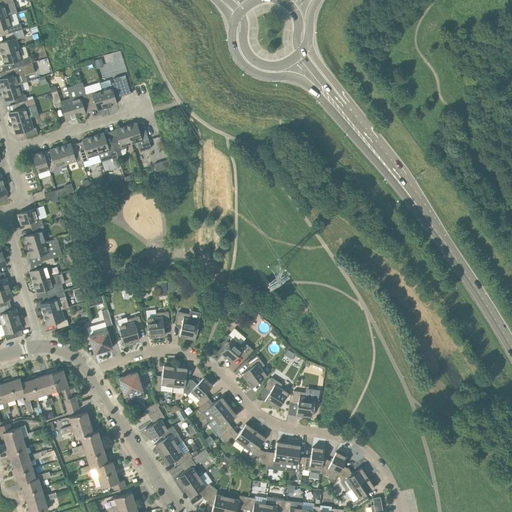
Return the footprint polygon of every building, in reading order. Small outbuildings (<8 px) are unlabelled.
[(13,0),(0,0),(0,18),(9,15),(17,13),(13,0)] [(9,15),(0,18),(0,30),(3,29),(5,35),(22,29),(20,23),(12,26),(9,15)] [(22,29),(5,35),(7,40),(0,42),(0,49),(1,54),(19,48),(16,38),(18,37),(24,35),(22,29)] [(19,48),(1,54),(5,65),(13,63),(14,68),(25,65),(32,63),(30,57),(23,59),(19,48)] [(94,61),(96,68),(104,66),(101,58),(94,61)] [(24,72),(27,71),(25,65),(14,68),(16,74),(0,78),(0,84),(2,90),(20,84),(27,82),(24,72)] [(115,97),(121,95),(130,92),(125,75),(113,78),(114,82),(111,83),(110,80),(100,83),(102,89),(107,107),(117,104),(115,97)] [(67,88),(70,99),(76,117),(86,114),(84,108),(90,106),(86,94),(82,83),(67,88)] [(20,84),(2,90),(5,101),(14,98),(16,104),(27,100),(26,98),(25,95),(23,95),(20,84)] [(95,104),(97,110),(107,107),(102,89),(86,94),(90,106),(95,104)] [(66,120),(76,117),(70,99),(61,102),(57,91),(51,93),(56,108),(62,106),(66,120)] [(33,99),(27,100),(16,104),(18,110),(9,112),(12,123),(30,118),(27,107),(35,104),(33,98),(33,99)] [(30,118),(12,123),(16,134),(24,131),(26,137),(38,133),(36,128),(33,128),(30,118)] [(137,123),(126,126),(132,144),(137,142),(140,151),(151,148),(149,141),(144,127),(139,128),(137,123)] [(132,144),(126,126),(115,130),(117,135),(111,137),(118,157),(122,156),(121,151),(122,150),(126,148),(125,146),(132,144)] [(118,157),(111,137),(106,139),(104,133),(93,136),(99,154),(101,162),(112,158),(112,161),(118,159),(118,157)] [(99,154),(93,136),(82,140),(85,149),(79,150),(83,162),(89,160),(88,158),(99,154)] [(83,162),(79,150),(74,152),(71,143),(60,147),(66,165),(76,161),(77,164),(83,162)] [(66,165),(60,147),(49,150),(52,159),(46,161),(49,170),(50,172),(56,170),(55,168),(66,165)] [(49,170),(46,161),(44,152),(32,155),(38,173),(49,170)] [(160,160),(163,167),(168,166),(166,158),(160,160)] [(90,186),(93,193),(109,187),(107,181),(90,186)] [(44,194),(46,200),(58,197),(56,191),(44,194)] [(30,222),(32,228),(43,224),(41,219),(39,219),(35,208),(17,214),(21,225),(30,222)] [(43,224),(32,228),(33,234),(24,236),(28,247),(46,242),(42,231),(45,230),(43,224)] [(53,239),(46,242),(28,247),(31,258),(40,255),(42,261),(53,257),(61,255),(60,249),(57,250),(53,239)] [(55,263),(53,257),(42,261),(44,267),(30,271),(33,282),(51,276),(48,266),(55,263)] [(1,273),(0,273),(0,290),(9,287),(6,278),(2,279),(1,273)] [(33,282),(36,293),(45,290),(47,296),(64,290),(65,290),(63,284),(62,284),(59,275),(60,274),(33,282)] [(159,293),(167,292),(166,283),(157,284),(159,293)] [(173,292),(178,288),(178,284),(168,283),(169,292),(173,292)] [(0,307),(9,305),(7,299),(12,298),(9,287),(0,290),(0,307)] [(64,290),(47,296),(49,301),(40,304),(43,315),(61,309),(58,298),(65,296),(64,290)] [(0,324),(1,324),(19,319),(16,309),(10,310),(9,305),(0,307),(0,324)] [(61,309),(43,315),(47,326),(55,323),(57,329),(69,325),(67,319),(64,320),(61,309)] [(253,322),(257,314),(249,309),(245,318),(253,322)] [(106,326),(112,324),(108,312),(102,314),(106,326)] [(149,337),(165,335),(164,325),(170,324),(168,312),(156,313),(157,317),(147,319),(149,337)] [(197,327),(199,321),(188,318),(189,314),(178,312),(175,324),(181,326),(179,336),(195,339),(196,333),(198,334),(199,328),(197,327)] [(124,344),(140,340),(137,330),(143,328),(139,316),(127,319),(128,324),(119,326),(124,344)] [(19,336),(17,330),(22,329),(19,319),(1,324),(6,340),(19,336)] [(94,353),(112,348),(107,330),(89,335),(94,353)] [(240,344),(233,338),(220,352),(233,363),(239,355),(244,359),(252,349),(243,341),(240,344)] [(290,362),(295,354),(289,350),(284,359),(290,362)] [(251,387),(267,376),(261,368),(264,365),(257,355),(247,363),(251,368),(242,374),(251,387)] [(173,386),(175,367),(163,366),(162,376),(156,375),(154,390),(160,391),(161,384),(173,386)] [(191,391),(197,384),(192,380),(186,379),(187,369),(175,367),(173,386),(184,387),(184,392),(187,395),(191,391)] [(51,370),(57,390),(68,386),(63,370),(57,371),(56,369),(51,370)] [(41,376),(47,393),(57,390),(51,370),(46,372),(47,374),(41,376)] [(137,372),(119,378),(125,396),(142,390),(137,372)] [(31,377),(36,396),(47,393),(41,376),(36,377),(36,375),(31,377)] [(29,398),(36,396),(31,377),(25,378),(26,381),(21,382),(25,395),(26,399),(24,400),(26,406),(31,404),(29,398)] [(199,407),(209,399),(205,394),(213,386),(204,377),(197,384),(191,391),(200,399),(196,403),(199,407)] [(25,395),(21,382),(20,378),(14,380),(14,378),(9,379),(15,398),(25,395)] [(278,409),(288,393),(280,388),(282,384),(271,378),(265,388),(270,391),(264,400),(278,409)] [(0,384),(0,386),(4,401),(2,402),(4,408),(9,406),(7,400),(15,398),(9,379),(3,381),(4,383),(0,384)] [(312,417),(315,398),(305,397),(306,393),(294,391),(292,403),(298,404),(296,415),(312,417)] [(64,400),(66,406),(77,403),(75,397),(64,400)] [(214,418),(229,407),(222,397),(213,404),(209,399),(199,407),(198,408),(202,413),(207,409),(214,418)] [(150,418),(161,412),(158,406),(160,405),(157,402),(145,410),(150,418)] [(77,403),(66,406),(68,412),(79,409),(77,403)] [(221,436),(232,427),(228,423),(237,416),(229,407),(214,418),(218,423),(213,427),(213,429),(219,437),(221,436)] [(69,417),(72,425),(73,427),(90,422),(86,412),(69,417)] [(151,440),(160,434),(167,430),(161,419),(164,417),(161,412),(150,418),(154,424),(145,429),(151,440)] [(90,422),(73,427),(72,425),(66,427),(68,432),(73,431),(76,439),(81,437),(81,436),(93,433),(90,422)] [(6,443),(23,437),(22,435),(20,427),(11,430),(9,424),(0,426),(0,432),(2,438),(4,438),(6,443)] [(244,446),(255,431),(246,424),(239,434),(236,432),(232,427),(221,436),(225,441),(230,436),(244,446)] [(160,434),(163,439),(154,445),(161,455),(177,445),(170,435),(174,433),(171,427),(167,430),(160,434)] [(81,437),(83,445),(84,447),(101,442),(98,431),(93,433),(81,436),(81,437)] [(267,464),(269,452),(263,451),(258,448),(265,438),(255,431),(244,446),(256,454),(262,459),(261,463),(267,464)] [(7,454),(26,448),(23,437),(6,443),(7,448),(5,449),(7,454)] [(101,442),(84,447),(83,445),(77,446),(79,451),(85,450),(87,457),(104,452),(101,442)] [(286,463),(288,444),(277,442),(275,453),(269,452),(267,464),(267,467),(267,468),(279,470),(280,462),(286,463)] [(303,469),(305,457),(299,456),(300,446),(288,444),(286,463),(297,464),(297,469),(303,469)] [(177,445),(161,455),(167,465),(176,459),(180,464),(190,457),(192,456),(189,453),(188,451),(183,455),(177,445)] [(321,474),(321,473),(323,458),(324,449),(312,447),(311,458),(305,457),(303,469),(309,470),(309,472),(321,474)] [(11,459),(12,463),(29,458),(30,461),(36,459),(34,454),(28,455),(26,448),(7,454),(8,459),(11,459)] [(198,462),(211,454),(208,449),(195,456),(198,462)] [(87,457),(90,465),(90,467),(95,466),(107,462),(104,452),(87,457)] [(342,466),(343,466),(347,457),(336,452),(331,462),(323,458),(321,473),(325,475),(326,473),(331,476),(333,472),(338,474),(342,466)] [(190,457),(180,464),(185,471),(176,477),(183,487),(199,477),(192,467),(196,464),(190,457)] [(13,475),(32,468),(29,458),(12,463),(14,469),(12,469),(13,475)] [(112,461),(107,462),(95,466),(98,476),(115,471),(112,461)] [(352,488),(368,478),(361,468),(352,474),(349,469),(343,466),(342,466),(338,474),(338,475),(342,481),(345,479),(352,488)] [(36,479),(32,468),(13,475),(15,480),(17,479),(19,484),(21,484),(36,479)] [(115,471),(98,476),(102,488),(113,484),(114,490),(126,487),(124,480),(118,482),(115,471)] [(199,477),(183,487),(190,497),(199,491),(204,499),(213,487),(209,484),(205,486),(199,477)] [(41,489),(39,481),(38,478),(36,479),(21,484),(22,489),(21,489),(22,494),(41,489)] [(368,478),(352,488),(358,498),(355,501),(358,506),(369,499),(365,494),(374,488),(368,478)] [(303,499),(305,487),(289,485),(288,497),(303,499)] [(213,487),(204,499),(214,502),(211,511),(223,511),(227,497),(216,494),(217,490),(213,487)] [(45,501),(51,499),(49,494),(44,496),(41,489),(22,494),(24,500),(26,499),(27,504),(44,498),(45,501)] [(114,498),(117,506),(118,509),(135,503),(132,492),(114,498)] [(227,497),(223,511),(235,511),(237,508),(246,509),(248,497),(240,496),(239,500),(227,497)] [(248,497),(246,509),(253,510),(252,511),(264,511),(266,504),(254,502),(255,498),(248,497)] [(383,511),(382,505),(380,497),(373,498),(374,505),(371,505),(372,511),(383,511)] [(40,511),(48,510),(45,501),(44,498),(27,504),(29,509),(27,510),(27,511),(40,511)] [(266,504),(264,511),(282,511),(284,500),(278,500),(277,506),(266,504)] [(284,500),(282,511),(300,511),(301,509),(295,508),(296,504),(290,503),(290,501),(284,500)] [(137,511),(135,503),(118,509),(117,506),(111,508),(112,511),(113,511),(118,511),(137,511)]
